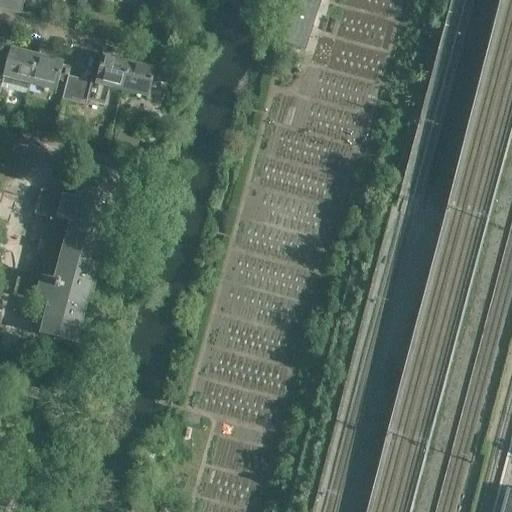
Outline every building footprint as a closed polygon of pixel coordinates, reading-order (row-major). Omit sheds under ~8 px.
[(0,0),(0,9),(21,15),(24,0),(0,0)] [(293,0),(283,43),(310,50),(322,0),(293,0)] [(27,95),(29,86),(37,59),(10,52),(3,79),(4,80),(3,83),(2,88),(27,95)] [(121,93),(129,65),(102,58),(95,86),(121,93)] [(56,93),(61,75),(68,77),(71,68),(63,66),(37,59),(29,86),(56,93)] [(148,100),(155,72),(129,65),(121,93),(148,100)] [(73,103),(80,80),(68,77),(62,100),(73,103)] [(85,107),(91,83),(80,80),(73,103),(85,107)] [(93,293),(109,233),(104,231),(118,180),(85,171),(77,202),(42,193),(36,214),(52,219),(36,279),(20,275),(15,296),(50,306),(41,336),(75,345),(88,292),(93,293)] [(31,390),(33,381),(10,375),(8,384),(31,390)]
